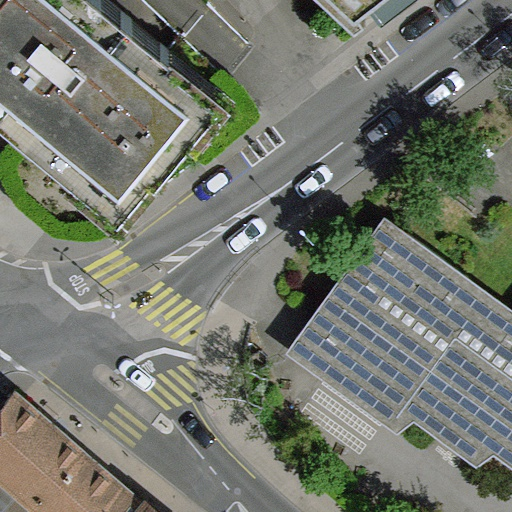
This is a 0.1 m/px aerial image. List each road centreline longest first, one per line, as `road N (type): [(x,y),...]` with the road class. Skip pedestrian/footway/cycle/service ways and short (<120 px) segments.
road 1 (tertiary): [(511,14),(199,245),(140,282),(28,321)]
road 2 (tertiary): [(270,511),(28,321)]
